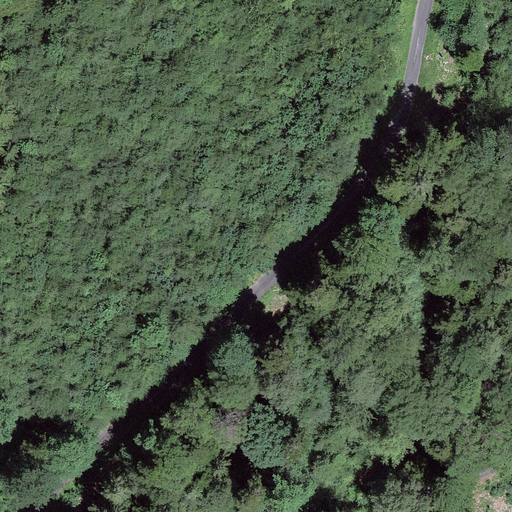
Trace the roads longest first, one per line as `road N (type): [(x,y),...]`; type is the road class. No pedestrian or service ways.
road 1 (track): [(38,511),(63,475),(173,380),(379,164),(415,82),(430,0)]
road 2 (track): [(511,464),(401,511)]
